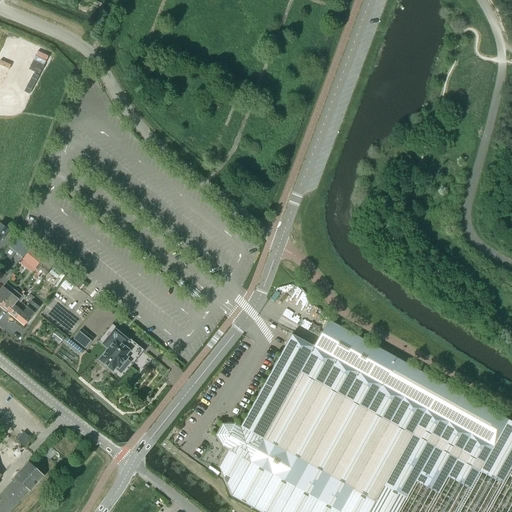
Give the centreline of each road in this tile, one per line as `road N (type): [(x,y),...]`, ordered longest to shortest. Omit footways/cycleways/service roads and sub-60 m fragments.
road 1 (unclassified): [(279,243),(157,146),(85,49),(0,10)]
road 2 (unclassified): [(279,243),(370,0)]
road 3 (unclassified): [(150,437),(251,311),(279,243)]
road 4 (tertiary): [(119,456),(0,360)]
